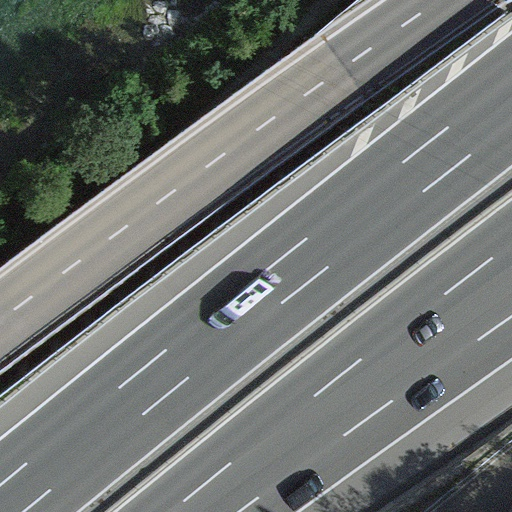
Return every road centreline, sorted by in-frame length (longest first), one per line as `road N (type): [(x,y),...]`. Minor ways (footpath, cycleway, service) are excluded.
road 1 (motorway): [(511,96),(0,509)]
road 2 (motorway): [(447,0),(0,323)]
road 3 (motorway): [(208,511),(511,283)]
